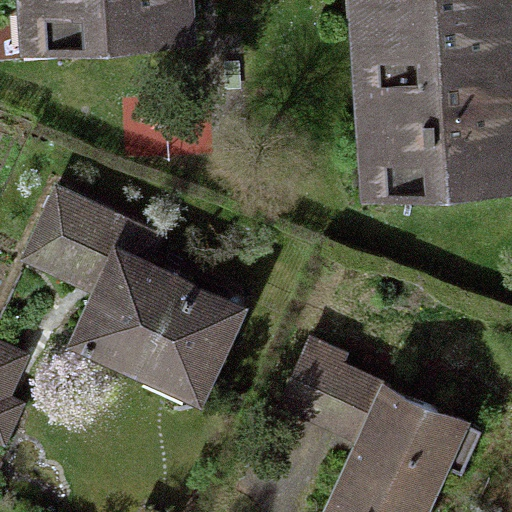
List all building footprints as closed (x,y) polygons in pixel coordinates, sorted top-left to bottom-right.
[(13,0),(17,46),(187,36),(184,0),(13,0)] [(511,0),(345,0),(360,194),(511,182),(511,0)] [(20,265),(89,296),(66,345),(197,404),(242,305),(149,263),(161,237),(54,189),(20,265)] [(318,511),(419,511),(443,460),(460,467),(482,420),(305,341),(280,396),(356,430),(318,511)] [(0,420),(25,356),(0,345),(0,420)]
